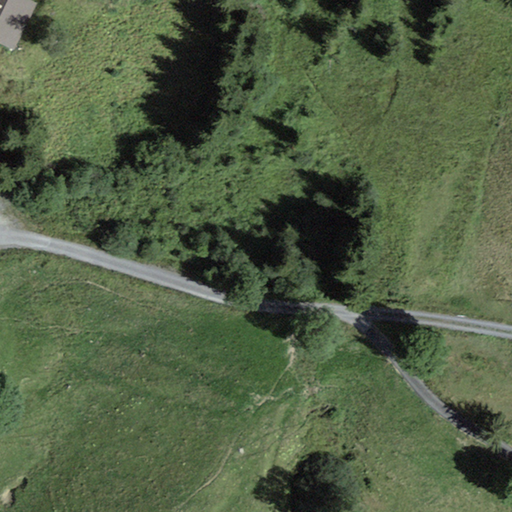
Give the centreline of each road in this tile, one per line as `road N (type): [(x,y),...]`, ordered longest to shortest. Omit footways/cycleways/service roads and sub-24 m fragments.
road 1 (residential): [(511,453),(425,392),(388,345),(348,314),(212,291),(0,232)]
road 2 (track): [(511,332),(348,314)]
